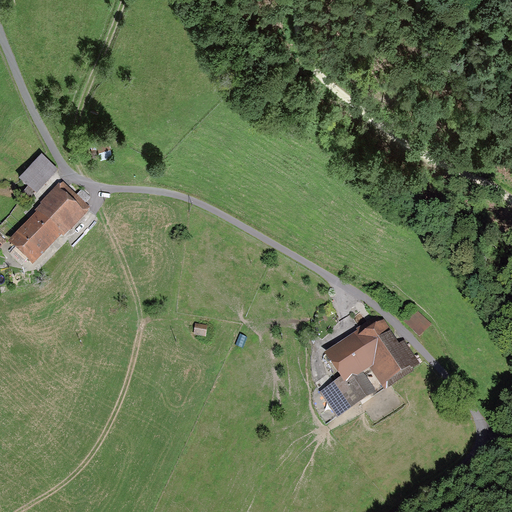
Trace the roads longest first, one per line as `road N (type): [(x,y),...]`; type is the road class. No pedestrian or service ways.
road 1 (residential): [(395,511),(474,450),(482,429),(473,409),(356,292),(185,197),(101,187),(72,174),(39,124),(0,33)]
road 2 (track): [(511,201),(426,155),(322,80),(294,45),(293,0)]
road 3 (track): [(511,134),(432,50),(421,26),(422,0)]
